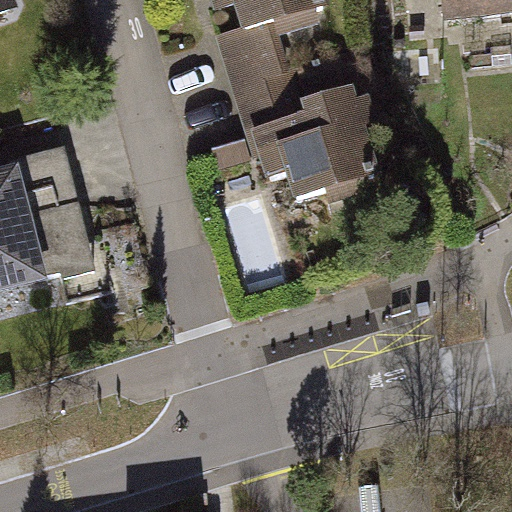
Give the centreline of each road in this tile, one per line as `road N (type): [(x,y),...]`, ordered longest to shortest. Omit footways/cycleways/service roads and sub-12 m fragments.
road 1 (residential): [(109,0),(231,438)]
road 2 (residential): [(511,359),(231,438)]
road 3 (residential): [(231,438),(0,508)]
